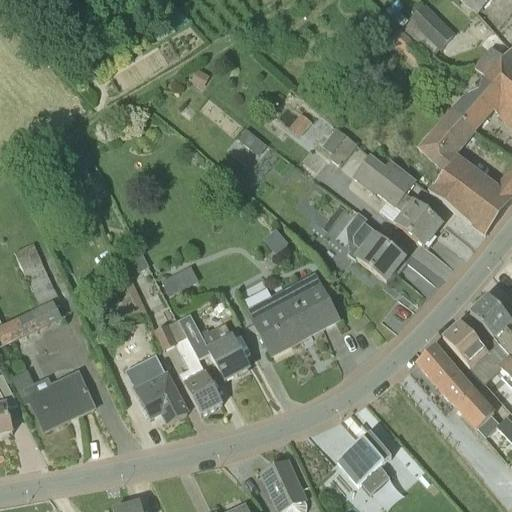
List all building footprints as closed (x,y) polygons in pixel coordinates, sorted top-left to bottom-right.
[(81,9),(78,0),(62,0),(66,13),(81,9)] [(490,0),(457,0),(477,17),(490,0)] [(421,8),(420,9),(407,22),(432,46),(439,52),(453,38),(421,8)] [(69,22),(70,38),(87,37),(86,21),(69,22)] [(96,71),(114,57),(120,53),(103,31),(80,50),(81,52),(96,71)] [(427,59),(423,55),(399,32),(387,43),(416,70),(427,59)] [(499,65),(511,77),(511,56),(510,54),(503,62),(492,52),(474,72),(484,82),(499,65)] [(511,77),(499,65),(484,82),(453,116),(473,134),(475,136),(474,135),(493,115),(511,132),(511,77)] [(198,71),(190,84),(202,91),(210,78),(198,71)] [(301,138),(312,122),(301,115),(290,130),(301,138)] [(473,134),(453,116),(418,152),(445,176),(429,196),(485,239),(511,206),(511,203),(511,165),(496,188),(456,157),(475,136),(473,134)] [(248,151),(256,141),(246,133),(237,143),(248,151)] [(331,157),(328,161),(339,170),(356,148),(343,138),(331,157)] [(70,165),(83,158),(75,145),(63,152),(70,165)] [(375,196),(400,215),(410,203),(405,200),(415,186),(389,166),(384,172),(369,160),(352,181),(366,192),(374,182),(382,188),(375,196)] [(410,203),(400,215),(403,218),(395,228),(424,250),(441,228),(410,203)] [(357,262),(386,285),(404,262),(375,239),(377,237),(364,227),(353,241),(354,249),(347,258),(355,264),(357,262)] [(278,233),(265,243),(276,257),(289,247),(278,233)] [(42,314),(55,309),(60,306),(32,246),(14,255),(42,314)] [(246,313),(271,359),(338,324),(314,277),(246,313)] [(173,278),(161,284),(170,301),(182,295),(173,278)] [(122,287),(126,295),(139,321),(147,318),(131,283),(122,287)] [(139,321),(126,295),(97,308),(110,336),(139,321)] [(497,346),(508,357),(511,361),(511,337),(509,340),(503,333),(511,325),(488,301),(471,318),(497,346)] [(487,356),(497,346),(471,318),(443,343),(470,373),(487,357),(487,356)] [(188,329),(182,332),(188,344),(199,364),(210,358),(224,384),(249,371),(234,344),(243,339),(235,322),(209,335),(208,333),(194,340),(188,329)] [(182,332),(177,323),(153,334),(163,354),(175,348),(181,359),(194,384),(184,389),(201,420),(222,408),(199,364),(188,344),(182,332)] [(449,404),(456,411),(473,395),(434,352),(417,368),(449,404)] [(511,361),(508,357),(496,368),(511,384),(511,361)] [(125,377),(132,388),(149,420),(162,414),(169,427),(187,418),(166,378),(165,378),(159,367),(147,373),(144,367),(125,377)] [(52,389),(47,381),(33,387),(27,374),(12,380),(25,408),(30,406),(44,436),(94,413),(78,377),(52,389)] [(0,439),(12,437),(7,411),(18,409),(8,391),(2,378),(0,378),(0,439)] [(473,395),(456,411),(477,434),(480,431),(487,438),(496,430),(511,446),(511,427),(505,420),(498,427),(491,420),(493,418),(473,395)] [(391,462),(370,438),(337,468),(358,491),(360,489),(371,502),(391,484),(380,471),(391,462)] [(288,511),(304,505),(306,504),(288,466),(261,478),(276,511),(288,511)] [(263,486),(254,490),(265,511),(274,507),(263,486)]
